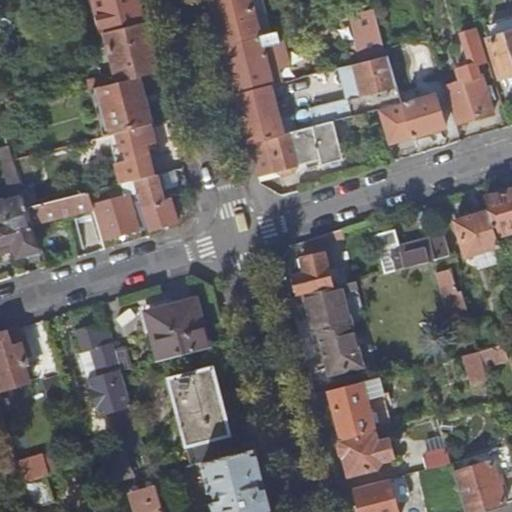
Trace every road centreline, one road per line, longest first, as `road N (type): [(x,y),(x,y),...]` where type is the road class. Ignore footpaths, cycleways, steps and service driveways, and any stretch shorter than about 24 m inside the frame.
road 1 (residential): [(511,151),(240,238)]
road 2 (residential): [(308,511),(240,238)]
road 3 (residential): [(240,238),(0,310)]
road 4 (residential): [(240,238),(176,0)]
